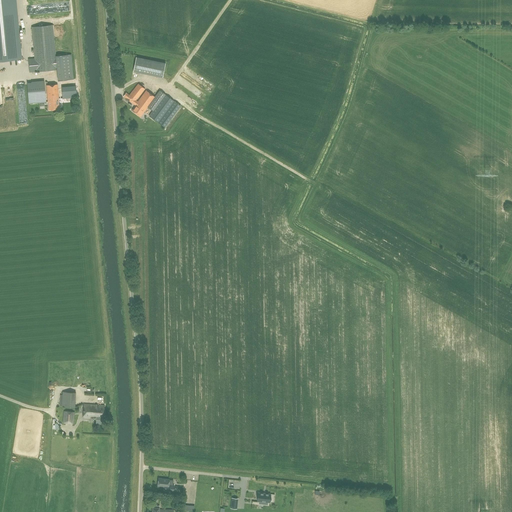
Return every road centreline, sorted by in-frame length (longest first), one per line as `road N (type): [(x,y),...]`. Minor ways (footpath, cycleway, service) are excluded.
road 1 (unclassified): [(136,511),(137,378),(106,0)]
road 2 (unknown): [(137,465),(243,478),(241,502)]
